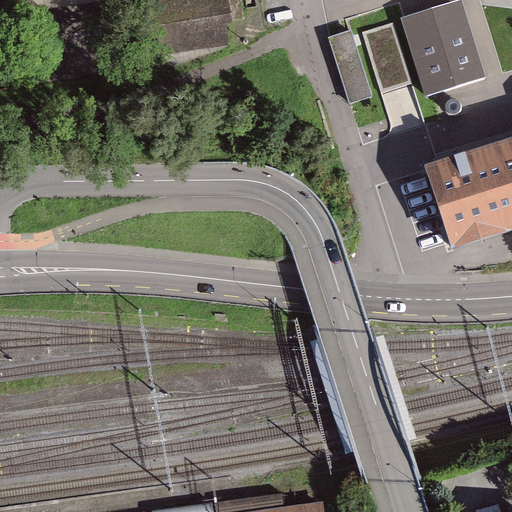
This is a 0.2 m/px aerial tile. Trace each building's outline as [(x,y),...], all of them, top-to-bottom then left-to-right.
[(162,0),(175,54),(231,40),(222,6),(228,4),(227,0),(162,0)] [(486,78),(460,0),(446,0),(398,15),(424,97),(486,78)] [(483,0),(470,0),(482,55),(495,52),(483,0)] [(413,80),(395,22),(365,31),(384,89),(413,80)] [(511,144),(425,173),(453,260),(511,240),(511,144)] [(319,511),(318,501),(245,511),(319,511)]
